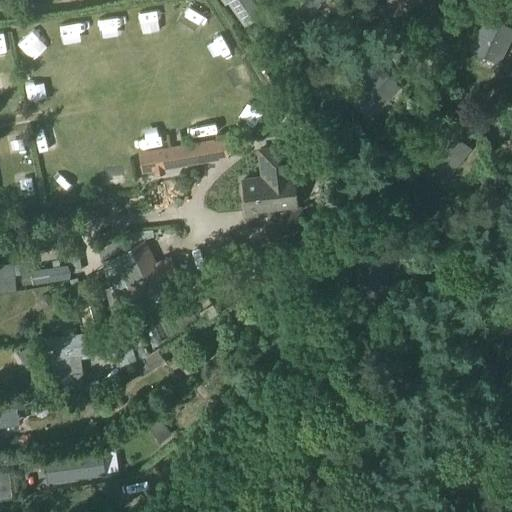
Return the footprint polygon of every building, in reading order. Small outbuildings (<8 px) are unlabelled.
[(224,0),(227,3),(229,7),(244,27),(261,15),(256,8),(249,0),(224,0)] [(301,0),(312,9),(319,0),(301,0)] [(68,16),(54,16),(55,31),(69,30),(68,16)] [(511,29),(486,18),(471,51),(497,63),(511,29)] [(376,67),(350,93),(371,113),(396,87),(376,67)] [(0,93),(10,92),(8,69),(0,69),(0,93)] [(443,125),(418,156),(432,167),(426,174),(443,188),(459,168),(456,166),(471,148),(443,125)] [(147,151),(138,152),(141,173),(153,170),(154,175),(164,173),(163,169),(176,167),(217,160),(217,156),(226,155),(224,142),(224,141),(222,141),(214,142),(214,139),(186,144),(170,147),(147,151)] [(262,178),(242,181),(246,212),(295,206),(291,175),(290,175),(286,147),(259,150),(262,178)] [(295,206),(246,212),(247,224),(251,227),(264,226),(262,224),(295,208),(295,206)] [(299,206),(295,208),(262,224),(264,226),(271,241),(307,223),(299,206)] [(370,238),(345,273),(373,292),(391,266),(395,269),(401,260),(370,238)] [(126,246),(112,254),(123,277),(118,279),(130,304),(133,303),(168,285),(179,280),(166,255),(153,262),(143,242),(141,239),(126,246)] [(19,245),(15,246),(17,259),(18,259),(22,284),(70,276),(68,263),(32,268),(30,257),(21,258),(19,245)] [(0,290),(14,289),(11,263),(0,263),(0,290)] [(511,282),(508,281),(492,318),(507,324),(504,331),(511,335),(511,282)] [(94,291),(80,295),(84,312),(99,308),(94,291)] [(95,331),(45,339),(54,398),(79,394),(73,356),(98,352),(95,331)] [(100,445),(44,453),(48,482),(104,475),(100,445)]
